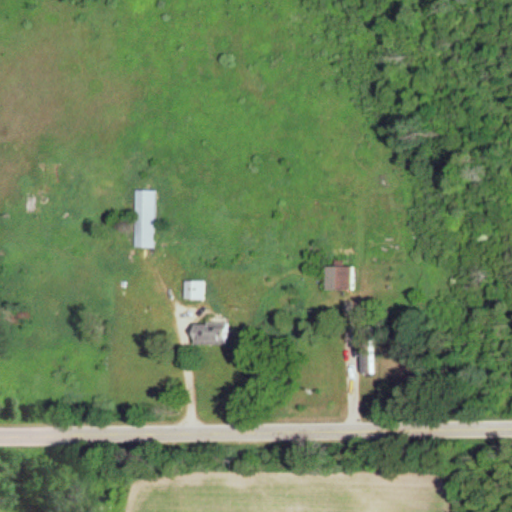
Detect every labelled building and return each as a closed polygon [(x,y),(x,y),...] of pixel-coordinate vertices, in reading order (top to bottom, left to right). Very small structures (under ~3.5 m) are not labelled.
[(161,194),(141,194),(141,251),(161,251),(161,194)] [(42,199),(31,199),(31,217),(42,217),(42,199)] [(359,270),(332,270),(332,294),(359,294),(359,270)] [(210,303),(210,284),(191,284),(191,303),(210,303)] [(201,349),(233,349),(233,327),(201,327),(201,349)] [(367,330),(366,379),(378,379),(378,331),(367,330)]
